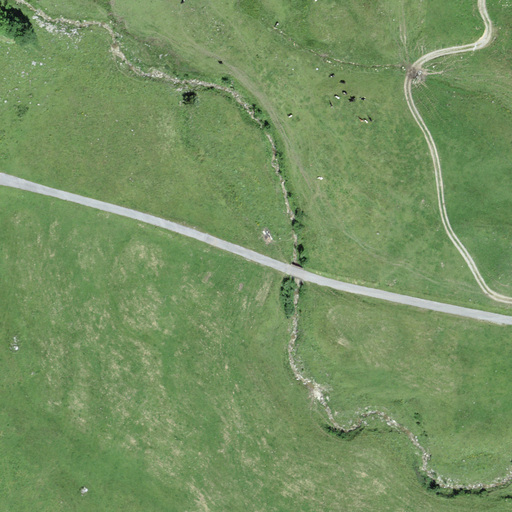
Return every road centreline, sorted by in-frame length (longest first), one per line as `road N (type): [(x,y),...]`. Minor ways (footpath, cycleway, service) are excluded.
road 1 (unclassified): [(0,180),(350,288),(511,320)]
road 2 (track): [(511,300),(486,289),(444,219),(429,137),(411,109),(408,83),(424,59),(489,37),(480,0)]
